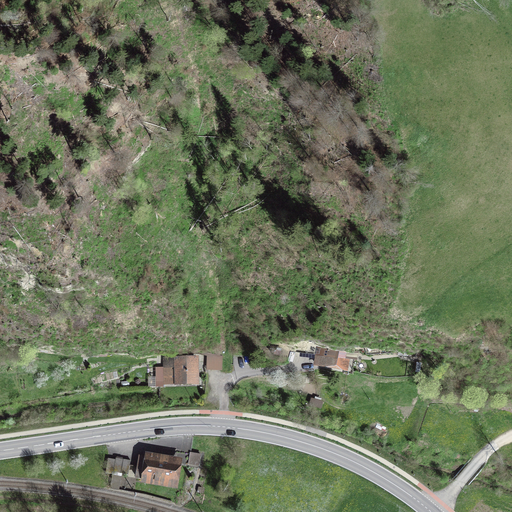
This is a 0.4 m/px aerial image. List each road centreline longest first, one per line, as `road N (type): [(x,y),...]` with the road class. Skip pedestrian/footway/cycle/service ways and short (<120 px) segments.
road 1 (secondary): [(0,450),(153,427),(250,429),(347,458),(434,511)]
road 2 (track): [(300,365),(234,375),(222,426)]
